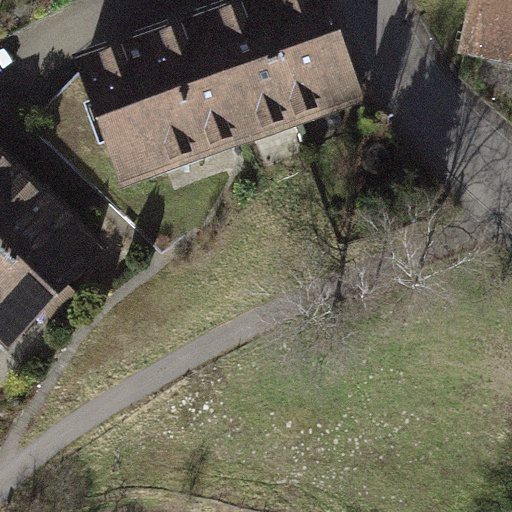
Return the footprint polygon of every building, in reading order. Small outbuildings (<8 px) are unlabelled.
[(322,0),(258,0),(79,66),(125,192),(362,105),(322,0)] [(511,0),(485,0),(473,58),(511,65),(511,0)] [(0,154),(0,192),(19,173),(0,154)] [(19,173),(0,192),(0,277),(62,214),(19,173)] [(61,214),(0,277),(0,343),(9,352),(103,255),(61,214)]
